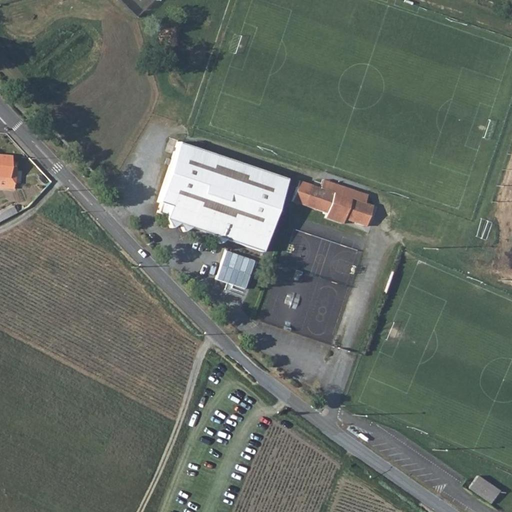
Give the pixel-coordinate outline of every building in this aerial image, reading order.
[(259,252),(281,179),(171,144),(152,204),(156,206),(154,215),(162,218),(161,222),(166,230),(175,226),(259,252)] [(0,173),(9,174),(10,158),(10,153),(0,152),(0,173)] [(10,158),(9,174),(0,173),(0,184),(14,185),(16,159),(10,158)] [(361,225),(368,205),(363,203),(366,195),(321,180),(318,189),(297,182),(290,202),(361,225)] [(0,222),(6,219),(9,217),(6,211),(0,214),(0,222)] [(497,489),(474,475),(466,488),(488,502),(497,489)]
